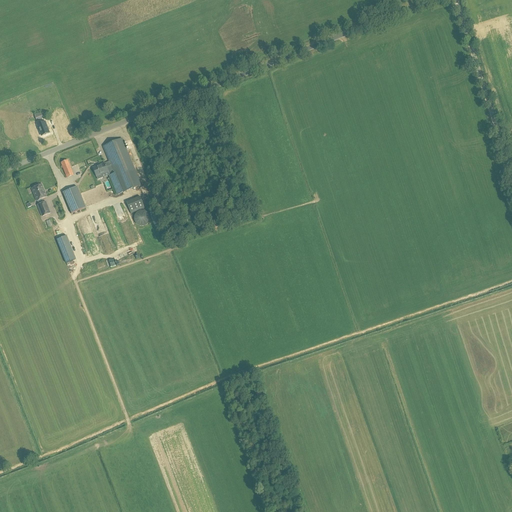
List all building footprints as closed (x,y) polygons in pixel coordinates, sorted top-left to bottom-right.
[(36,120),(44,117),(42,112),(34,115),(36,120)] [(37,125),(41,136),(49,133),(45,122),(37,125)] [(93,168),(96,177),(98,180),(103,178),(102,174),(108,172),(109,175),(109,176),(117,196),(142,185),(122,138),(103,147),(109,162),(105,163),(93,168)] [(67,161),(61,163),(64,170),(70,167),(67,161)] [(32,189),(37,201),(46,197),(41,185),(32,189)] [(71,214),(86,208),(77,187),(63,193),(71,214)] [(51,213),(46,201),(37,205),(42,217),(51,213)] [(134,218),(134,219),(134,220),(135,221),(135,222),(135,223),(136,223),(136,224),(137,224),(137,225),(138,225),(139,226),(140,226),(141,226),(142,227),(143,226),(144,226),(145,226),(146,225),(147,225),(148,224),(149,223),(149,222),(150,221),(150,220),(150,219),(150,218),(150,217),(150,216),(149,215),(149,214),(148,214),(148,213),(147,213),(147,212),(146,212),(145,212),(145,211),(144,211),(143,211),(142,211),(141,211),(140,211),(139,211),(139,212),(138,212),(137,213),(136,214),(135,215),(135,216),(135,217),(134,217),(134,218)] [(87,230),(84,231),(86,235),(88,234),(89,238),(95,235),(87,219),(83,221),(87,230)] [(101,233),(103,242),(110,240),(108,230),(101,233)] [(76,260),(66,236),(57,240),(66,263),(76,260)] [(102,256),(95,237),(89,240),(96,258),(102,256)]
